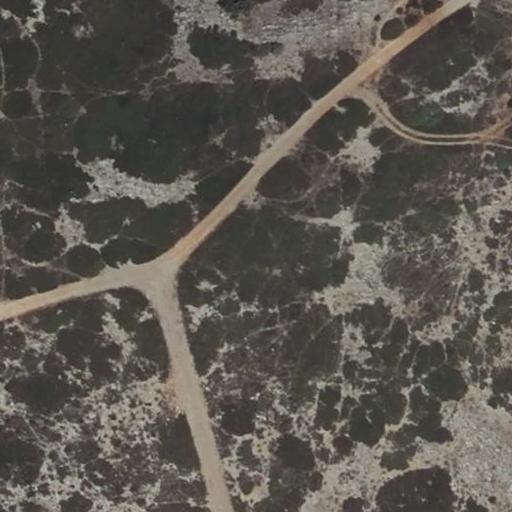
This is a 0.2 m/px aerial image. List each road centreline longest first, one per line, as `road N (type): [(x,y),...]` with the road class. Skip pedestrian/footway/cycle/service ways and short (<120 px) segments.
road 1 (track): [(456,0),(256,169),(167,268),(0,312)]
road 2 (track): [(167,268),(173,359),(217,511)]
